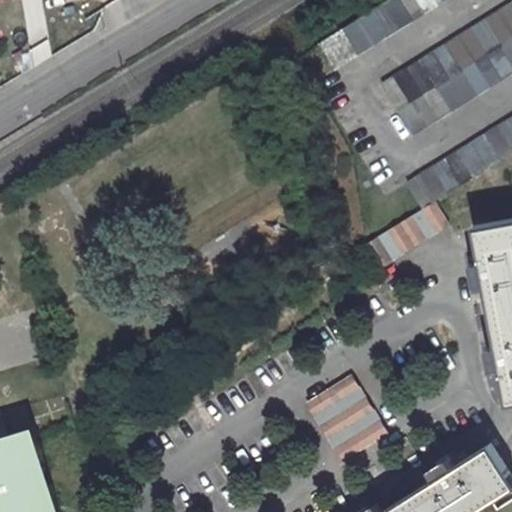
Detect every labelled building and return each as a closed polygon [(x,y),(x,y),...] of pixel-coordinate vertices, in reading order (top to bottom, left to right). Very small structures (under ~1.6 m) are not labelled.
[(382,0),(317,40),(332,66),(441,0),(382,0)] [(511,0),(381,81),(411,132),(511,69),(511,0)] [(511,115),(402,181),(418,208),(432,200),(511,150),(511,115)] [(491,170),(477,175),(489,204),(503,199),(491,170)] [(452,221),(481,206),(469,183),(440,198),(452,221)] [(361,241),(377,265),(446,224),(432,200),(418,208),(361,241)] [(511,220),(474,228),(482,267),(471,266),(475,284),(484,278),(498,355),(488,354),(491,373),(501,367),(509,408),(511,406),(511,220)] [(341,463),(387,434),(351,376),(306,405),(341,463)] [(0,511),(61,511),(37,430),(10,438),(2,411),(0,411),(0,511)] [(469,511),(511,486),(511,482),(488,445),(451,469),(447,459),(432,468),(440,475),(382,511),(373,511),(372,506),(362,511),(469,511)]
